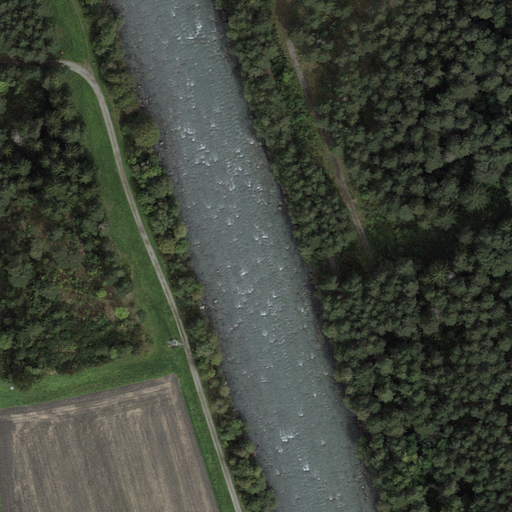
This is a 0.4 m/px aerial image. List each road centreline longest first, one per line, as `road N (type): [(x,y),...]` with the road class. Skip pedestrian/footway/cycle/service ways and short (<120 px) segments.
road 1 (track): [(241,511),(95,81),(57,52),(0,57)]
road 2 (track): [(283,0),(364,247),(358,289)]
